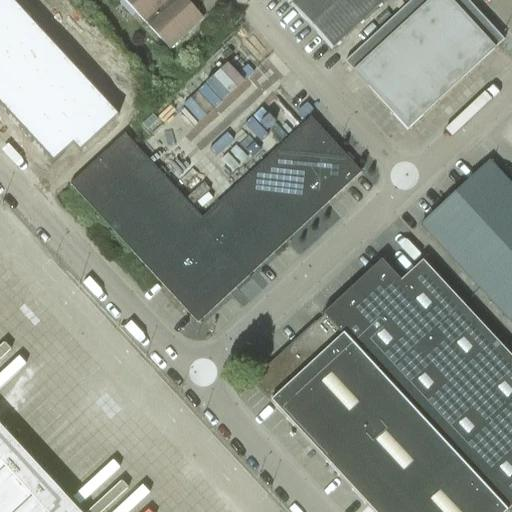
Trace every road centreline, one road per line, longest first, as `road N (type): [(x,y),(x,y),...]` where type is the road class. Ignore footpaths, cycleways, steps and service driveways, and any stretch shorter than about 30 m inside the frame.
road 1 (unclassified): [(0,165),(196,378)]
road 2 (unclassified): [(196,378),(407,180)]
road 3 (unclassified): [(407,180),(242,0)]
road 4 (unclassified): [(196,378),(320,511)]
road 5 (unclassified): [(407,180),(511,83)]
